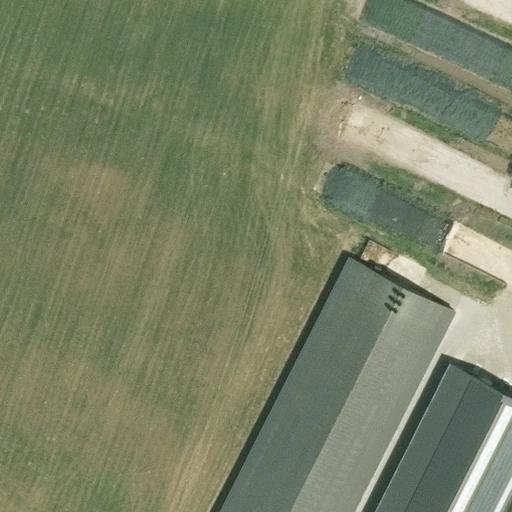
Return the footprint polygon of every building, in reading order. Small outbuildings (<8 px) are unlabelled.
[(311,234),(333,244),(342,225),(320,215),(311,234)] [(271,413),(220,511),(351,511),(454,310),(350,258),(271,413)] [(511,369),(511,344),(479,328),(465,354),(486,364),(489,358),(511,369)] [(485,402),(481,410),(504,421),(508,413),(485,402)] [(429,404),(414,443),(433,450),(448,411),(429,404)] [(380,511),(428,511),(442,482),(403,464),(380,511)] [(488,511),(511,511),(511,466),(501,488),(488,511)]
